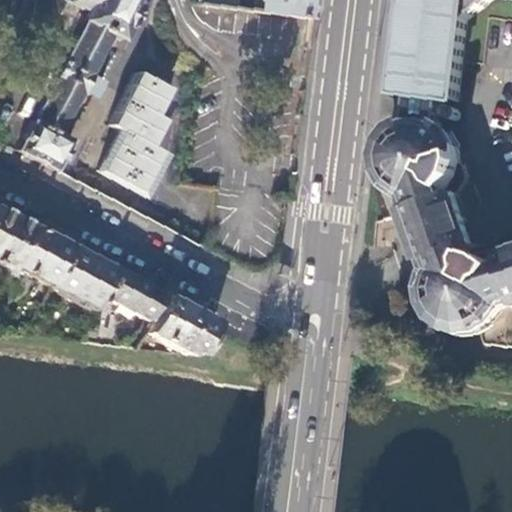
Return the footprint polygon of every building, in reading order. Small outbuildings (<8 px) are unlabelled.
[(61,0),(85,12),(81,21),(83,22),(30,121),(28,120),(12,150),(21,154),(51,170),(66,141),(54,134),(76,92),(89,98),(97,83),(97,82),(85,76),(107,34),(119,40),(140,0),(251,0),(250,11),(309,19),(311,0),(61,0)] [(240,9),(240,0),(197,0),(197,6),(240,9)] [(511,0),(412,0),(401,93),(412,94),(412,97),(411,107),(409,118),(409,122),(394,132),(387,142),(384,156),(386,172),(394,186),(407,193),(412,208),(408,210),(421,247),(426,261),(430,260),(434,274),(430,289),(431,298),(432,307),(440,318),(451,326),(465,331),(480,329),(494,322),(505,307),(503,304),(511,301),(511,251),(501,255),(504,265),(496,267),(483,256),(469,252),(467,247),(477,243),(470,225),(459,194),(468,179),(467,177),(469,172),(465,159),(460,161),(454,140),(449,134),(439,127),(440,120),(441,110),(443,100),(443,97),(458,99),(469,18),(490,0),(511,0)] [(97,82),(119,40),(107,34),(85,76),(97,82)] [(134,191),(155,151),(145,145),(159,119),(150,115),(164,88),(132,71),(104,124),(114,129),(93,170),(134,191)] [(3,214),(0,212),(0,270),(3,271),(5,266),(26,226),(3,214)] [(44,235),(26,226),(5,266),(45,287),(66,247),(44,235)] [(84,256),(66,247),(45,287),(44,288),(88,311),(96,298),(110,270),(84,256)] [(134,283),(110,270),(96,298),(145,324),(159,296),(134,283)] [(139,334),(179,355),(192,357),(207,327),(210,322),(179,306),(159,296),(145,324),(139,334)]
